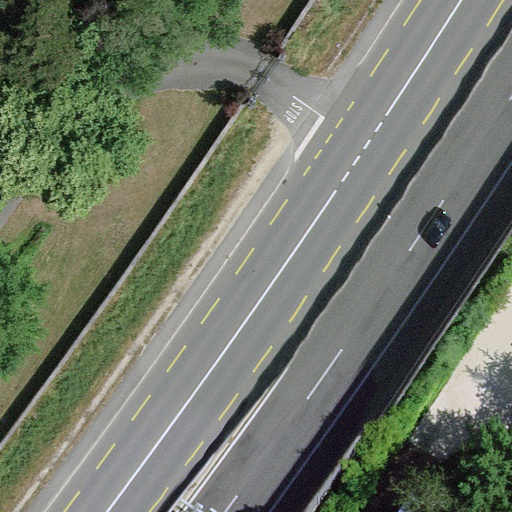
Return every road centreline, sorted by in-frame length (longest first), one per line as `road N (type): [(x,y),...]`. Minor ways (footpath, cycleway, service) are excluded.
road 1 (motorway): [(439,0),(81,511)]
road 2 (primary): [(461,0),(107,511)]
road 3 (motorway): [(227,511),(511,100)]
road 4 (track): [(511,337),(390,511)]
